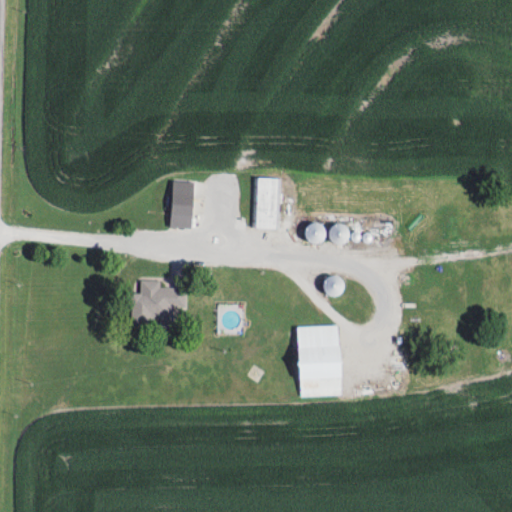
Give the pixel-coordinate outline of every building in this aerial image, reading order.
[(277,178),(255,179),(256,229),(278,229),(277,178)] [(171,228),(193,229),(194,182),(172,181),(171,228)] [(342,247),(351,232),(337,222),(328,237),(342,247)] [(307,240),(322,244),(326,226),(310,223),(307,240)] [(338,298),(345,281),(331,275),(323,291),(338,298)] [(166,287),(141,287),(141,324),(166,324),(166,287)] [(340,325),(299,327),(300,395),(342,394),(340,325)]
